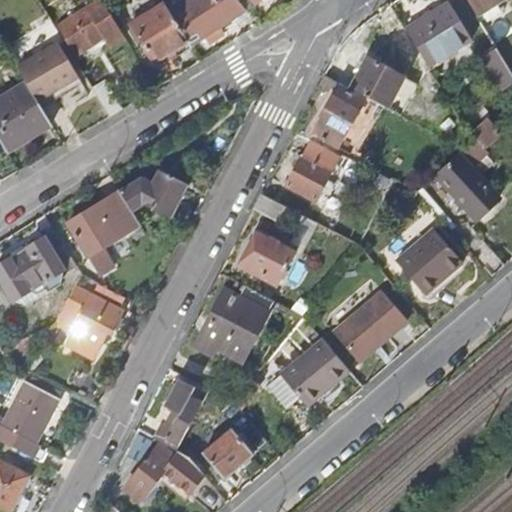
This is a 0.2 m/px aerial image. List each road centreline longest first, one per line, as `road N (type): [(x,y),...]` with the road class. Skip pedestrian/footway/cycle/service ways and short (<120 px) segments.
road 1 (unclassified): [(68,511),(306,57)]
road 2 (unclassified): [(251,511),(511,291)]
road 3 (unclassified): [(0,212),(256,56)]
